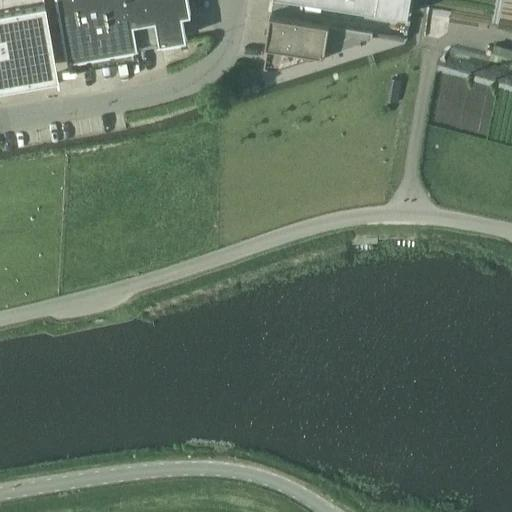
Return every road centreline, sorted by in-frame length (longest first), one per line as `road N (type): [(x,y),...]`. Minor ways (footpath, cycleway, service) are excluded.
road 1 (tertiary): [(511,231),(408,213),(357,216),(0,318)]
road 2 (unclassified): [(325,511),(268,478),(203,468),(0,494)]
road 3 (unclassified): [(0,124),(107,107),(190,80),(217,63),(229,0)]
